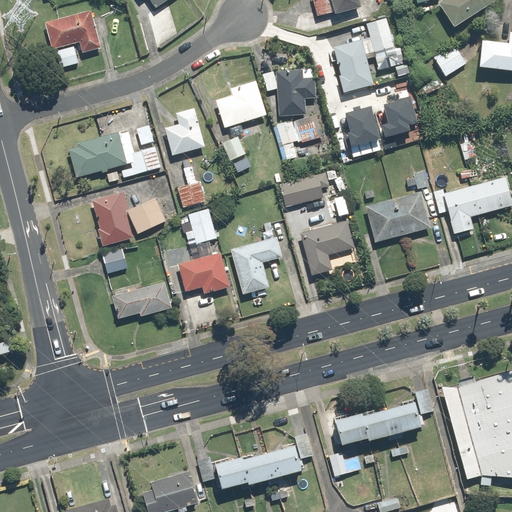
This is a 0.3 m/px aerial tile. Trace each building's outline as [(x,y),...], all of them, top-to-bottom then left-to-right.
[(336,14),(362,7),(359,0),(313,0),(318,16),(336,11),(336,14)] [(442,0),(439,2),(455,26),(496,0),(442,0)] [(91,11),(45,23),(52,49),(80,42),(83,52),(101,48),(91,11)] [(375,53),(395,47),(386,18),(367,24),(375,53)] [(483,40),(480,67),(511,70),(511,32),(510,32),(509,43),(483,40)] [(374,84),(362,40),(334,47),(342,76),(340,76),(344,92),(374,84)] [(434,58),(446,76),(466,63),(454,45),(434,58)] [(79,63),(74,46),(56,51),(61,68),(79,63)] [(303,70),(277,72),(280,116),(306,114),(305,99),(316,98),(315,77),(313,77),(313,71),(304,71),(303,70)] [(273,72),(263,74),(268,91),(277,89),(273,72)] [(441,87),(434,73),(420,79),(426,93),(441,87)] [(217,100),(225,127),(267,115),(256,81),(231,88),(233,96),(217,100)] [(381,123),(384,137),(418,128),(410,97),(383,104),(387,121),(381,123)] [(343,133),(348,147),(380,138),(370,105),(345,113),(351,131),(343,133)] [(166,128),(173,155),(205,147),(195,108),(176,113),(179,124),(166,128)] [(317,115),(293,122),(300,143),(323,137),(317,115)] [(292,122),(277,126),(283,145),(298,140),(292,122)] [(149,125),(137,129),(142,145),(154,141),(149,125)] [(69,149),(77,177),(127,164),(119,132),(78,143),(79,147),(69,149)] [(239,137),(223,143),(230,160),(246,154),(239,137)] [(471,138),(459,142),(463,158),(476,154),(471,138)] [(293,143),(284,145),(287,159),(297,157),(293,143)] [(124,177),(161,167),(156,147),(133,153),(135,162),(132,163),(133,168),(122,171),(124,177)] [(475,167),(460,170),(461,178),(477,175),(475,167)] [(118,170),(106,173),(109,183),(121,179),(118,170)] [(417,184),(418,188),(429,186),(425,170),(414,173),(415,178),(407,180),(408,186),(417,184)] [(326,173),(280,184),(286,207),(324,197),(321,188),(330,186),(326,173)] [(511,202),(505,177),(444,193),(455,233),(474,228),(471,216),(511,205),(511,202)] [(178,188),(184,208),(206,201),(200,181),(178,188)] [(98,229),(103,246),(134,238),(126,210),(129,209),(124,192),(93,201),(101,228),(98,229)] [(366,206),(376,242),(431,227),(422,192),(366,206)] [(127,211),(138,234),(166,221),(155,198),(127,211)] [(217,238),(209,209),(189,214),(191,222),(181,224),(187,244),(189,244),(190,245),(217,238)] [(347,221),(301,233),(313,275),(333,269),(329,255),(355,248),(347,221)] [(277,237),(231,250),(243,294),(270,287),(263,262),(283,257),(277,237)] [(104,257),(108,274),(128,268),(123,252),(104,257)] [(220,253),(179,264),(186,291),(203,287),(205,294),(230,287),(220,253)] [(165,282),(113,296),(119,319),(140,313),(141,316),(172,308),(165,282)] [(0,354),(13,351),(5,342),(0,343),(0,354)] [(511,477),(511,371),(457,388),(442,387),(444,392),(467,479),(482,475),(511,477)] [(304,389),(294,392),(298,406),(308,403),(304,389)] [(427,389),(416,393),(422,414),(433,410),(427,389)] [(343,445),(368,438),(369,441),(422,426),(415,402),(363,416),(363,414),(336,421),(343,445)] [(307,434),(295,437),(301,459),(313,455),(307,434)] [(295,446),(243,460),(243,457),(216,464),(222,489),(249,482),(249,484),(302,470),(295,446)] [(391,450),(393,457),(409,452),(407,446),(391,450)] [(372,449),(361,452),(365,464),(375,462),(372,449)] [(342,452),(330,456),(335,476),(348,473),(342,452)] [(210,457),(197,460),(203,482),(216,478),(210,457)] [(143,492),(148,511),(166,511),(198,503),(189,471),(151,482),(153,489),(143,492)] [(271,494),(273,501),(293,495),(289,479),(276,483),(278,492),(271,494)] [(252,496),(242,498),(245,509),(255,506),(252,496)] [(397,497),(378,503),(380,511),(384,511),(400,508),(397,497)] [(65,511),(64,511),(118,511),(116,505),(112,506),(110,499),(65,511)]
